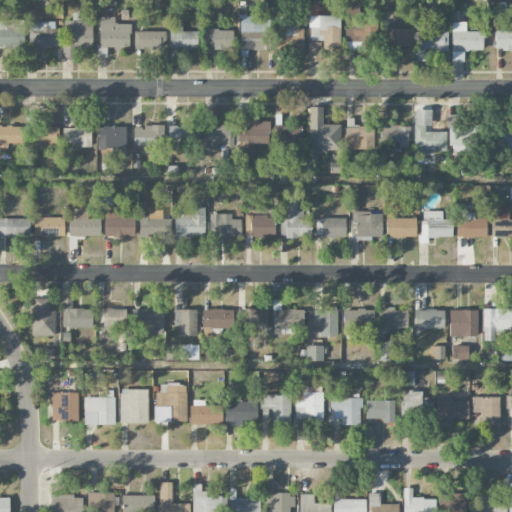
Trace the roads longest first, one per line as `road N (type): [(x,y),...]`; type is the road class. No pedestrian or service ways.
road 1 (tertiary): [(511,91),(0,90)]
road 2 (residential): [(511,460),(0,459)]
road 3 (residential): [(511,275),(0,275)]
road 4 (residential): [(32,511),(29,399),(0,322)]
